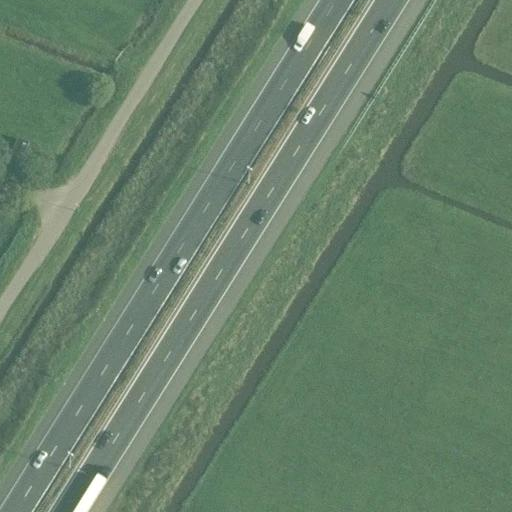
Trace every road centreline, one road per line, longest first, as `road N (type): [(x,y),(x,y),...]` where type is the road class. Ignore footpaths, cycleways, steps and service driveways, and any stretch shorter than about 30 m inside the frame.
road 1 (motorway): [(336,0),(15,511)]
road 2 (motorway): [(69,511),(390,0)]
road 3 (unclassified): [(0,324),(203,0)]
